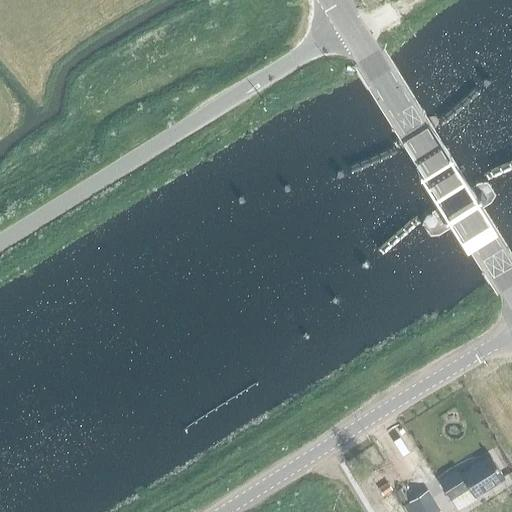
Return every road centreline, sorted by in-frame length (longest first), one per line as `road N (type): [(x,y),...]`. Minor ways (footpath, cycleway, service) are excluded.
road 1 (unclassified): [(0,239),(350,29)]
road 2 (tertiary): [(222,511),(477,354),(511,342)]
road 3 (secondary): [(511,287),(350,29)]
